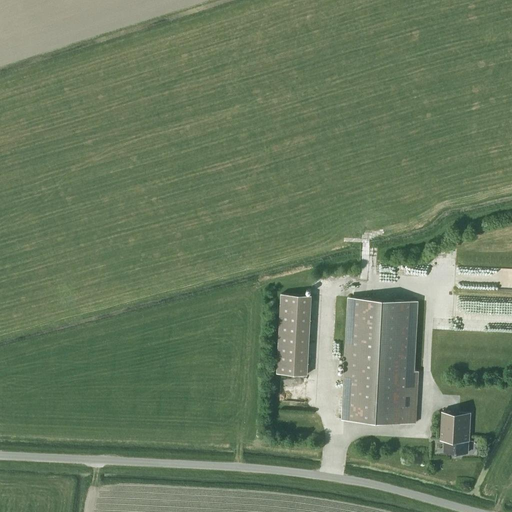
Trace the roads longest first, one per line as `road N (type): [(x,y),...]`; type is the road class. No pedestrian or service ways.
road 1 (unclassified): [(475,511),(308,473),(0,455)]
road 2 (track): [(422,430),(431,292),(328,288),(323,399),(342,426)]
